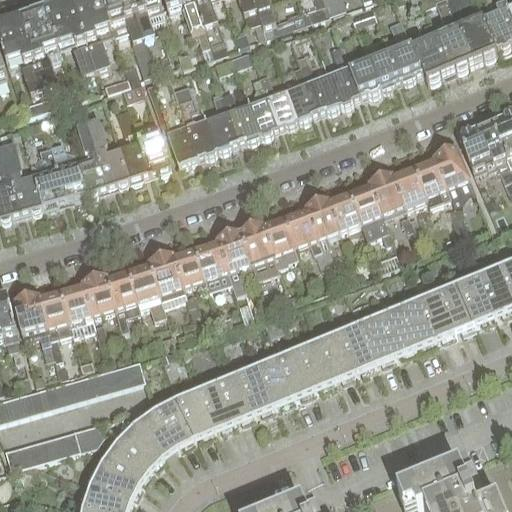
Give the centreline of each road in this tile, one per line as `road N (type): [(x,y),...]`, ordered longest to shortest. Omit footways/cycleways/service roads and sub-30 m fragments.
road 1 (residential): [(0,269),(269,184),(511,86)]
road 2 (residential): [(176,511),(186,498),(511,363)]
